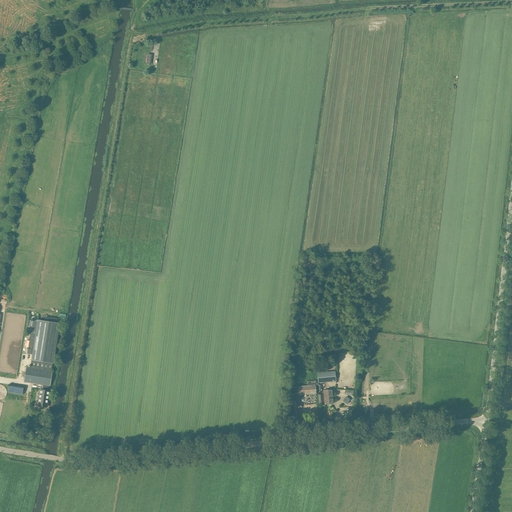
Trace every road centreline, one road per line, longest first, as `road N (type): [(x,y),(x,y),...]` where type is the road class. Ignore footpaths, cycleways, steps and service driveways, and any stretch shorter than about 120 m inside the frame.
road 1 (unclassified): [(57,458),(108,460),(484,419)]
road 2 (unclassified): [(484,419),(511,183)]
